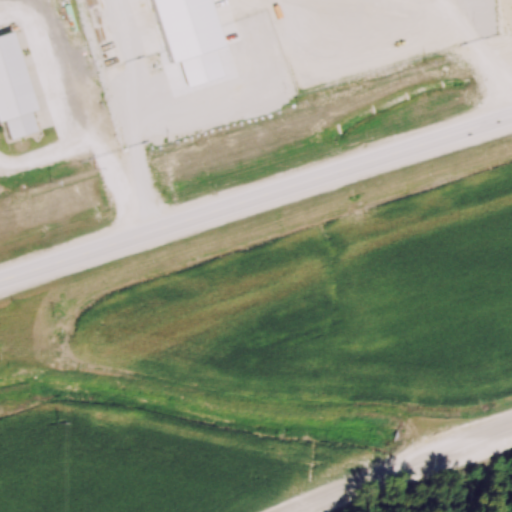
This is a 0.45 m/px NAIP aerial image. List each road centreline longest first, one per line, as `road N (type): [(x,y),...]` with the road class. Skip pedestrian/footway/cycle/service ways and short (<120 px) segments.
road 1 (secondary): [(511,111),(0,278)]
road 2 (tertiary): [(299,511),(511,428)]
